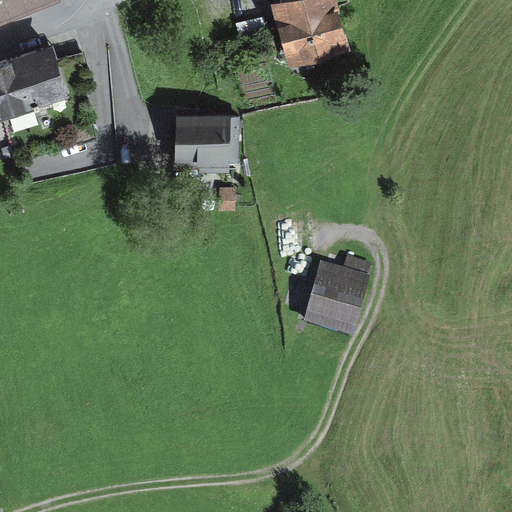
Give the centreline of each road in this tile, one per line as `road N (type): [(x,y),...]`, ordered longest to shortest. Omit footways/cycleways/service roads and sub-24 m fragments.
road 1 (track): [(277,470),(310,449),(386,279),(380,247),(333,230)]
road 2 (track): [(31,511),(277,470)]
